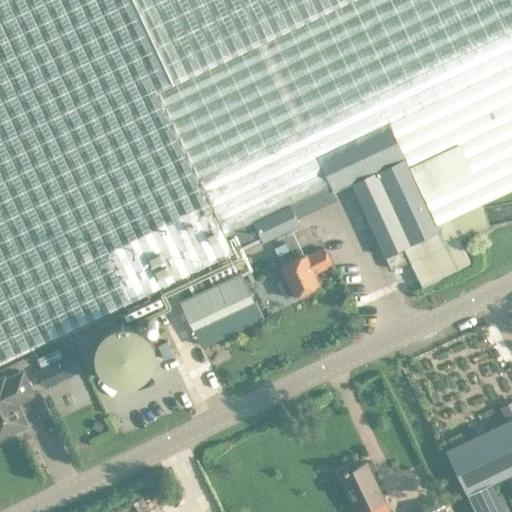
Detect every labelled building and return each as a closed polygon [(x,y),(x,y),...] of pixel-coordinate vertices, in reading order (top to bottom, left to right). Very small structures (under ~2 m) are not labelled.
[(243,236),(261,228),(264,235),(301,217),(291,198),(332,179),(334,184),(352,175),(386,248),(406,239),(441,223),(438,216),(450,211),(459,231),(476,223),(488,221),(482,196),(511,181),(511,0),(0,0),(0,354),(234,245),(226,228),(237,223),(243,236)] [(356,190),(345,194),(361,234),(372,229),(356,190)] [(441,223),(406,239),(424,278),(470,256),(459,231),(450,211),(438,216),(441,223)] [(234,244),(240,241),(236,233),(230,235),(234,244)] [(288,291),(319,277),(314,266),(332,257),(325,241),(306,249),(305,247),(282,258),(288,272),(281,275),(288,291)] [(403,244),(390,250),(394,259),(407,253),(403,244)] [(213,277),(180,292),(194,322),(254,293),(241,264),(234,267),(230,258),(209,268),(213,277)] [(133,313),(155,303),(150,292),(128,302),(133,313)] [(113,373),(123,375),(134,373),(144,368),(151,359),(155,348),(154,336),(149,327),(142,320),(132,316),(122,315),(112,318),(104,323),(98,332),(95,341),(95,351),(99,360),(105,368),(113,373)] [(34,346),(39,357),(60,347),(55,336),(34,346)] [(84,362),(75,345),(37,363),(38,364),(35,366),(38,374),(42,372),(45,380),(84,362)] [(17,396),(34,388),(23,364),(6,372),(4,370),(0,371),(0,430),(27,418),(17,396)] [(511,411),(507,413),(448,442),(449,445),(458,463),(469,486),(492,475),(511,465),(511,411)] [(358,506),(385,493),(367,455),(340,468),(358,506)] [(510,511),(492,475),(469,486),(481,511),(510,511)] [(452,511),(444,495),(418,508),(420,511),(452,511)]
